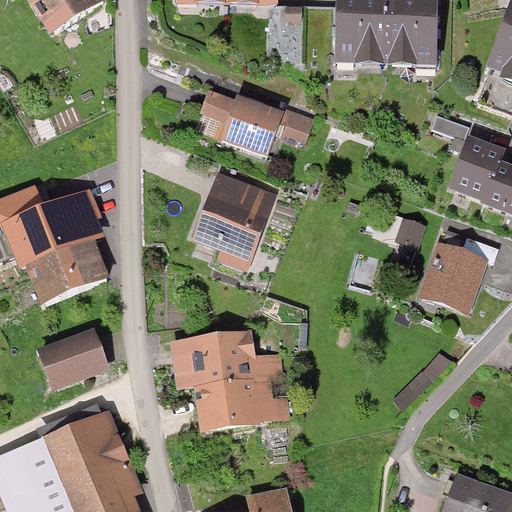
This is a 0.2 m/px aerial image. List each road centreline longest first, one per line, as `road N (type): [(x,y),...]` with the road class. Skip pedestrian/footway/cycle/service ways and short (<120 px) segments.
road 1 (residential): [(127,0),(137,318),(171,511)]
road 2 (residential): [(399,458),(418,422),(511,320)]
